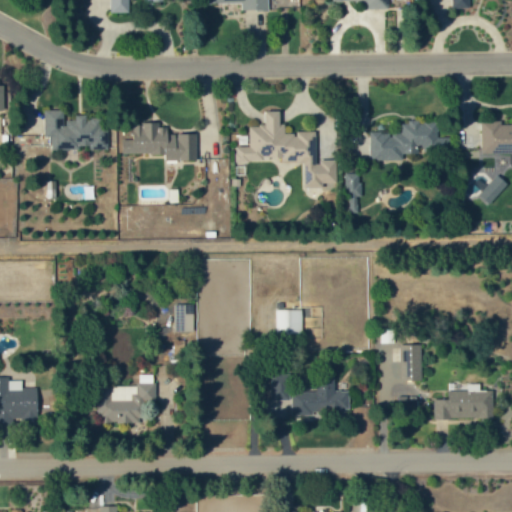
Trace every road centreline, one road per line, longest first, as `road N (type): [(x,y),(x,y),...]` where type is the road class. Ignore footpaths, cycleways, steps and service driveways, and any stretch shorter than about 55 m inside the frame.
road 1 (residential): [(0,22),(100,70),(511,65)]
road 2 (residential): [(0,466),(511,462)]
